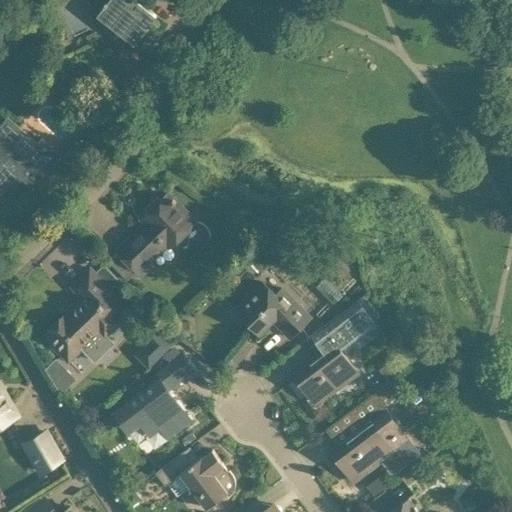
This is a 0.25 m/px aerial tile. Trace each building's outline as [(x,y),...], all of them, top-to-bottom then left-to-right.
[(105,5),(97,15),(108,24),(111,21),(137,41),(156,17),(142,6),(146,0),(151,0),(152,0),(151,0),(109,0),(108,2),(106,1),(104,4),(105,5)] [(0,202),(22,179),(33,190),(34,189),(33,188),(60,158),(42,141),(45,138),(44,137),(37,145),(7,118),(0,126),(0,202)] [(196,222),(183,208),(169,193),(143,218),(147,224),(119,251),(139,273),(168,245),(170,247),(196,222)] [(67,312),(44,335),(69,361),(83,347),(96,360),(113,343),(106,336),(122,321),(117,315),(127,306),(110,289),(118,281),(103,266),(95,273),(91,269),(72,286),(85,299),(69,314),(67,312)] [(260,335),(274,321),(290,338),(312,318),(283,289),(277,295),(264,282),(236,310),(260,335)] [(312,385),(321,399),(357,373),(339,349),(382,318),(366,296),(307,339),(315,351),(320,348),(324,354),(316,360),(315,359),(294,375),(305,390),(312,385)] [(155,325),(142,337),(146,341),(135,352),(148,366),(172,343),(155,325)] [(155,378),(113,409),(114,410),(116,409),(130,427),(143,418),(152,430),(167,420),(174,429),(191,417),(182,405),(178,406),(171,397),(165,388),(194,366),(184,352),(186,351),(185,350),(150,375),(151,376),(153,375),(155,378)] [(401,354),(379,370),(388,382),(409,366),(401,354)] [(46,368),(61,393),(76,378),(56,358),(46,368)] [(352,436),(331,452),(343,467),(349,462),(359,475),(380,460),(392,475),(408,464),(396,448),(389,437),(401,428),(386,407),(403,395),(393,381),(349,413),(362,430),(353,437),(352,436)] [(0,425),(17,416),(4,391),(1,393),(0,391),(0,425)] [(40,471),(62,459),(47,432),(25,443),(40,471)] [(232,472),(229,470),(228,471),(213,450),(202,458),(201,457),(190,465),(182,454),(193,446),(192,445),(156,472),(165,485),(181,474),(207,508),(226,494),(229,497),(231,495),(234,492),(235,489),(236,485),(236,482),(236,478),(234,475),(232,472)] [(415,467),(402,477),(408,485),(421,475),(415,467)] [(390,483),(382,474),(366,488),(373,497),(390,483)] [(419,511),(410,498),(392,511),(391,511),(419,511)]
